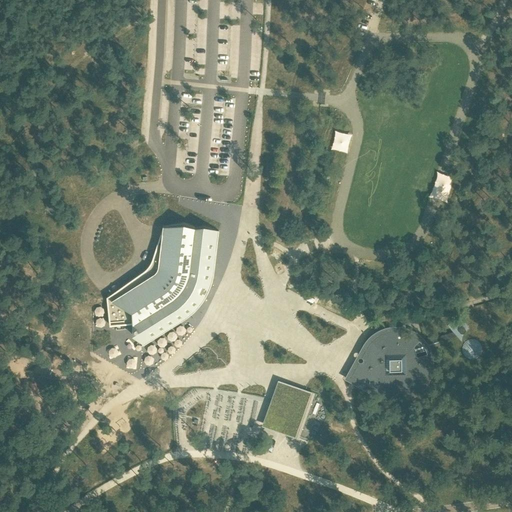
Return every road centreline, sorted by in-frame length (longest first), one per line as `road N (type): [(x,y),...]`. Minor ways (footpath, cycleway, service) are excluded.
road 1 (unknown): [(147,0),(72,59),(38,141),(34,193),(0,214)]
road 2 (track): [(34,193),(146,82)]
